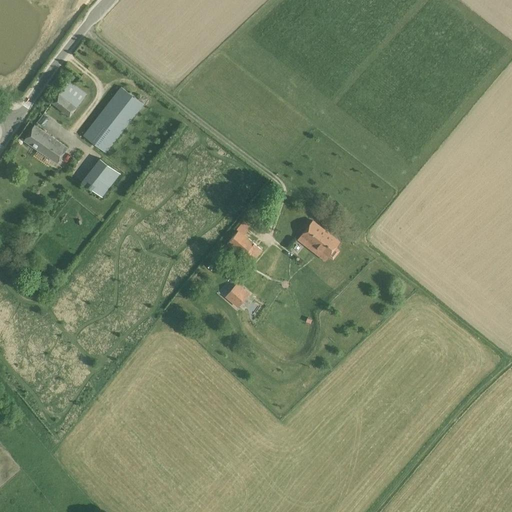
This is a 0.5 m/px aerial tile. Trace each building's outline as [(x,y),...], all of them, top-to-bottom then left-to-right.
[(69,80),(52,102),(70,115),(87,94),(69,80)] [(121,86),(83,135),(107,153),(145,104),(121,86)] [(34,124),(24,140),(57,163),(68,147),(34,124)] [(100,160),(83,183),(102,198),(119,174),(100,160)] [(301,235),(301,236),(304,238),(301,241),(312,250),(327,231),(323,228),(313,221),(301,235)] [(239,230),(227,244),(242,257),(238,262),(244,267),(248,262),(250,264),(262,250),(244,235),(239,230)] [(327,231),(312,250),(316,253),(319,249),(328,256),(329,255),(333,258),(339,250),(335,247),(340,242),(327,231)] [(228,294),(226,296),(238,306),(245,297),(249,293),(237,283),(234,287),(228,294)]
